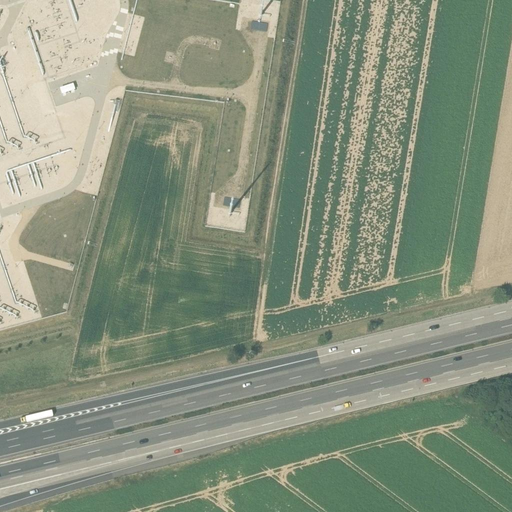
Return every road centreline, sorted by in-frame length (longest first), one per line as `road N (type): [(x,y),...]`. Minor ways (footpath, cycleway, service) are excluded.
road 1 (motorway): [(104,453),(511,353)]
road 2 (motorway): [(350,359),(0,445)]
road 3 (motorway): [(350,359),(186,383),(0,424)]
road 4 (track): [(304,0),(256,255)]
road 5 (motorway): [(511,319),(350,359)]
